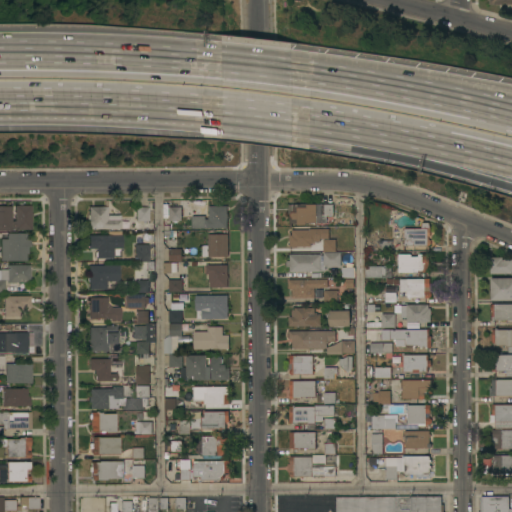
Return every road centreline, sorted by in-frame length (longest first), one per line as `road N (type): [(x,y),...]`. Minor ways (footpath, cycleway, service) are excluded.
road 1 (residential): [(0,183),(372,184),(511,238)]
road 2 (residential): [(259,511),(255,0)]
road 3 (residential): [(59,511),(57,183)]
road 4 (residential): [(463,511),(461,218)]
road 5 (motorway): [(0,110),(232,118)]
road 6 (motorway): [(230,55),(0,45)]
road 7 (motorway): [(511,106),(407,79),(299,64)]
road 8 (motorway): [(325,128),(511,190)]
road 9 (motorway): [(325,128),(511,165)]
road 10 (residential): [(384,0),(511,34)]
